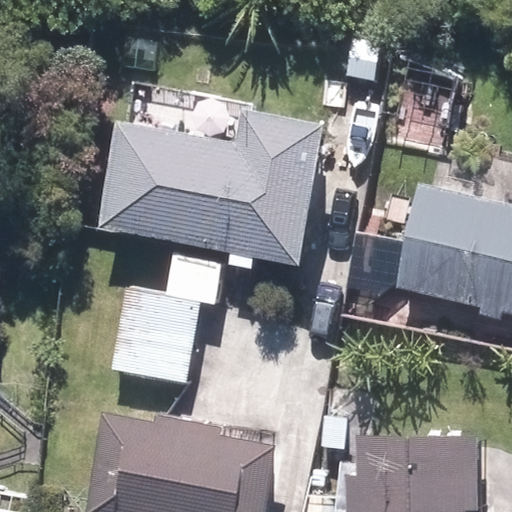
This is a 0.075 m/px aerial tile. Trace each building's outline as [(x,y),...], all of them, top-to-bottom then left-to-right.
[(459,65),(404,57),(392,138),(447,146),(459,65)] [(511,186),(440,170),(415,273),(511,295),(511,186)] [(14,255),(0,253),(0,352),(1,353),(14,255)] [(199,366),(207,283),(140,276),(131,359),(199,366)] [(125,400),(106,500),(168,511),(260,511),(276,429),(125,400)] [(480,511),(476,418),(375,422),(378,511),(480,511)]
